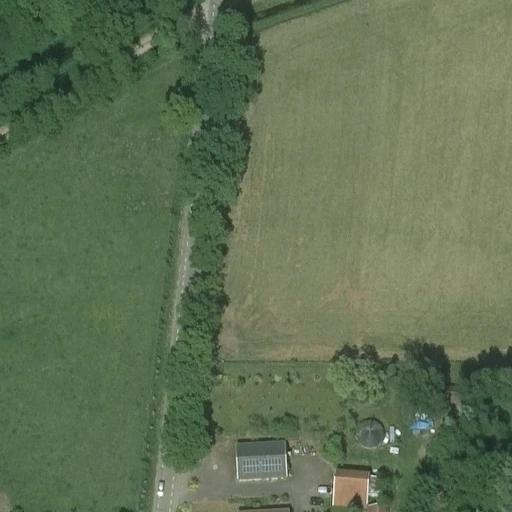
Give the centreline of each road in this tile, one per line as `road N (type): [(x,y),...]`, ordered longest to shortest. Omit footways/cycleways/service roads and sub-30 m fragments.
road 1 (tertiary): [(166,511),(221,0)]
road 2 (track): [(220,10),(176,27),(0,137)]
